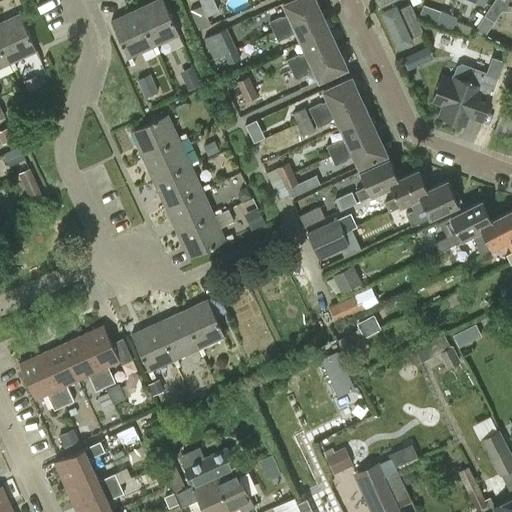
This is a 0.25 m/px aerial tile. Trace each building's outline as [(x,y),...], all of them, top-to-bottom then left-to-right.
[(163,0),(156,0),(136,9),(153,46),(179,35),(163,0)] [(202,5),(213,0),(188,0),(192,8),(202,4),(202,5)] [(219,10),(214,0),(213,0),(202,5),(207,16),(219,10)] [(289,0),(283,3),(288,14),(282,16),(270,21),(274,31),(320,10),(315,0),(289,0)] [(395,5),(383,11),(399,45),(411,40),(409,36),(422,30),(410,2),(396,9),(395,5)] [(486,16),(494,21),(499,14),(502,10),(492,4),(488,10),(485,15),(486,16)] [(153,46),(136,9),(110,21),(127,58),(153,46)] [(320,10),(274,31),(278,40),(291,34),(290,33),(296,31),(301,42),(329,29),(320,10)] [(451,13),(443,10),(439,21),(446,24),(451,13)] [(20,13),(0,22),(0,42),(9,63),(37,51),(20,13)] [(458,16),(451,13),(446,24),(454,27),(458,16)] [(485,15),(475,29),(485,34),(494,21),(486,16),(485,15)] [(211,53),(234,43),(227,27),(204,37),(211,53)] [(301,42),(306,52),(300,54),(299,53),(286,59),(291,70),(338,48),(329,29),(301,42)] [(0,67),(9,63),(0,42),(0,67)] [(240,58),(234,43),(211,53),(213,58),(214,58),(216,63),(227,59),(229,63),(240,58)] [(402,55),(407,69),(434,59),(429,45),(402,55)] [(338,48),(291,70),(296,79),(306,74),(310,83),(318,79),(319,80),(347,68),(338,48)] [(456,65),(452,80),(441,76),(433,100),(444,104),(440,116),(465,125),(476,92),(492,98),(505,61),(492,56),(487,72),(462,62),(456,65)] [(21,72),(29,87),(45,79),(37,64),(21,72)] [(181,69),(187,88),(200,84),(194,65),(181,69)] [(159,91),(151,73),(137,79),(145,97),(159,91)] [(242,91),(254,85),(249,75),(237,81),(242,91)] [(323,89),(328,100),(322,102),(322,101),(309,107),(313,117),(360,96),(351,76),(323,89)] [(254,85),(242,91),(246,102),(259,96),(254,85)] [(360,96),(313,117),(318,127),(323,125),(327,133),(340,127),(341,128),(369,115),(360,96)] [(298,124),(310,118),(305,107),(293,112),(298,124)] [(142,157),(179,139),(167,114),(130,131),(142,157)] [(511,117),(503,114),(497,130),(494,129),(493,130),(511,137),(511,117)] [(341,128),(345,138),(340,140),(339,139),(326,145),(331,156),(378,135),(369,115),(341,128)] [(310,118),(298,124),(303,135),(315,130),(310,118)] [(248,122),(253,139),(263,136),(257,119),(248,122)] [(14,138),(9,126),(0,129),(0,138),(2,143),(14,138)] [(378,135),(331,156),(335,165),(349,159),(348,157),(353,155),(359,167),(387,154),(378,135)] [(191,165),(179,139),(142,157),(154,182),(191,165)] [(4,153),(6,158),(6,159),(9,166),(25,159),(19,146),(4,153)] [(360,171),(366,186),(355,191),(360,201),(371,196),(391,187),(389,182),(398,178),(389,158),(360,171)] [(281,177),(293,172),(289,161),(277,166),(281,177)] [(202,190),(191,165),(154,182),(165,207),(202,190)] [(43,195),(30,167),(18,173),(19,174),(12,178),(14,182),(21,179),(31,201),(43,195)] [(389,182),(391,187),(395,196),(385,202),(390,212),(400,207),(409,203),(407,198),(427,189),(418,169),(398,178),(389,182)] [(293,172),(281,177),(286,187),(298,182),(293,172)] [(409,203),(409,202),(413,209),(406,213),(412,226),(429,218),(458,204),(447,179),(427,189),(407,198),(409,203)] [(202,190),(165,207),(177,233),(214,216),(202,190)] [(352,190),(335,198),(340,210),(357,202),(352,190)] [(450,216),(457,230),(446,236),(451,245),(473,235),(482,230),(479,225),(492,219),(482,200),(450,216)] [(300,213),(304,224),(325,216),(320,205),(300,213)] [(214,216),(177,233),(189,258),(226,241),(219,227),(234,220),(229,209),(214,216)] [(482,230),(473,235),(477,245),(476,245),(481,255),(492,250),(511,239),(509,235),(511,233),(511,210),(511,209),(492,219),(479,225),(482,230)] [(314,247),(345,233),(338,218),(307,232),(314,247)] [(351,245),(345,233),(314,247),(320,259),(351,245)] [(332,276),(333,277),(340,291),(341,292),(352,287),(344,270),(332,276)] [(511,284),(501,290),(507,302),(511,299),(511,284)] [(359,292),(329,306),(338,325),(368,311),(359,292)] [(219,294),(208,299),(216,317),(227,312),(219,294)] [(182,311),(199,348),(225,336),(208,299),(182,311)] [(199,348),(182,311),(156,322),(173,360),(199,348)] [(173,360),(156,322),(131,334),(148,371),(173,360)] [(458,343),(480,333),(476,324),(454,334),(458,343)] [(103,325),(82,335),(105,385),(115,381),(108,366),(120,361),(119,360),(120,360),(122,363),(132,358),(123,337),(111,342),(103,325)] [(344,347),(365,337),(361,329),(340,339),(344,347)] [(444,333),(422,344),(429,357),(440,352),(448,368),(461,361),(453,345),(451,346),(444,333)] [(105,385),(82,335),(61,344),(77,380),(89,375),(96,390),(105,385)] [(61,344),(40,354),(63,405),(74,400),(67,385),(77,380),(61,344)] [(337,399),(353,392),(336,353),(320,360),(337,399)] [(63,405),(40,354),(19,364),(35,399),(47,394),(55,409),(63,405)] [(103,403),(124,398),(121,384),(100,388),(103,403)] [(500,474),(501,473),(511,468),(511,456),(499,429),(497,430),(482,437),(482,438),(499,474),(500,474)] [(100,440),(84,448),(54,461),(64,483),(93,469),(88,458),(105,450),(100,440)] [(419,460),(412,444),(389,454),(390,457),(396,471),(397,470),(398,470),(419,460)] [(334,474),(354,465),(345,445),(334,451),(332,447),(323,451),(334,474)] [(227,447),(205,457),(199,446),(179,456),(185,467),(183,467),(192,486),(193,489),(215,479),(237,468),(227,447)] [(269,478),(281,473),(273,453),(260,459),(269,478)] [(379,461),(353,473),(370,511),(393,511),(400,509),(399,507),(399,506),(385,476),(396,471),(390,457),(380,462),(379,461)] [(184,484),(175,464),(164,468),(174,489),(184,484)] [(488,505),(469,466),(459,471),(478,510),(488,505)] [(254,506),(237,468),(215,479),(230,511),(239,507),(241,511),(254,506)] [(511,511),(511,468),(501,473),(511,493),(511,497),(493,507),(495,511),(511,511)] [(98,479),(93,469),(64,483),(73,504),(119,483),(115,472),(98,479)] [(412,501),(398,470),(397,470),(396,471),(385,476),(399,506),(412,501)] [(193,489),(192,486),(177,493),(183,505),(197,499),(203,511),(228,511),(230,511),(215,479),(193,489)] [(123,492),(119,483),(73,504),(76,511),(110,511),(113,511),(107,499),(123,492)] [(0,485),(0,511),(11,506),(1,485),(0,485)] [(273,511),(293,511),(300,509),(294,497),(271,507),(273,511)]
